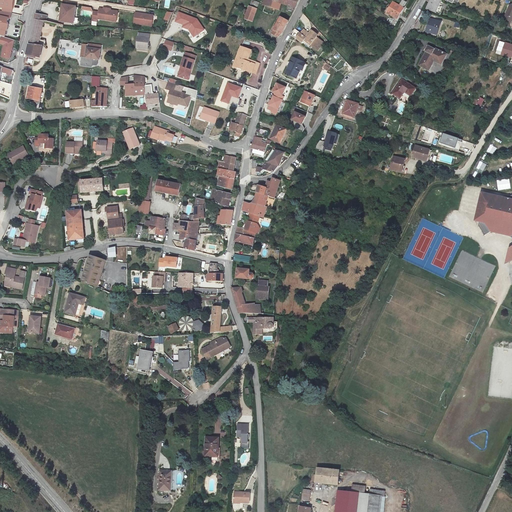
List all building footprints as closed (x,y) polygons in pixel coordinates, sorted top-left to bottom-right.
[(296,7),(299,0),(263,0),(262,5),(278,10),(280,3),(287,5),(285,11),(292,13),(293,12),(296,7)] [(433,9),(436,0),(427,0),(426,6),(433,9)] [(74,9),(75,1),(72,1),(72,2),(65,1),(65,4),(61,3),(59,19),(72,21),(74,9)] [(406,9),(395,3),(390,13),(400,19),(406,9)] [(511,5),(509,4),(502,23),(510,26),(511,20),(511,5)] [(92,10),(91,17),(101,19),(101,17),(113,19),(114,12),(115,12),(116,7),(107,6),(107,7),(103,6),(103,8),(99,7),(98,11),(92,10)] [(257,9),(249,7),(245,19),(253,22),(257,9)] [(139,11),(138,21),(153,24),(154,18),(157,19),(157,14),(139,11)] [(197,19),(180,13),(176,23),(184,25),(183,28),(189,30),(194,37),(204,29),(197,19)] [(34,17),(29,43),(42,44),(42,42),(47,19),(45,19),(34,17)] [(281,36),(288,22),(280,17),(272,34),(278,37),(281,36)] [(430,17),(424,26),(432,31),(438,22),(430,17)] [(59,22),(47,19),(42,42),(58,45),(63,22),(59,22)] [(301,30),(299,33),(305,38),(308,35),(301,30)] [(12,37),(0,33),(0,40),(3,41),(0,50),(8,53),(12,37)] [(315,46),(318,43),(314,39),(315,38),(309,33),(308,35),(305,38),(299,33),(295,39),(299,42),(300,41),(303,43),(314,51),(317,47),(315,46)] [(147,37),(136,36),(135,47),(146,48),(147,37)] [(173,41),(166,39),(163,46),(171,49),(173,41)] [(39,55),(42,44),(29,43),(26,54),(39,55)] [(93,45),(83,43),(81,57),(84,57),(83,64),(92,66),(92,64),(97,64),(97,59),(100,59),(102,46),(97,45),(96,48),(93,48),(93,45)] [(442,64),(448,55),(435,48),(435,49),(429,46),(426,51),(427,52),(420,65),(430,70),(435,60),(442,64)] [(246,59),(247,60),(250,51),(241,47),(234,62),(233,65),(242,69),(241,70),(251,73),(254,65),(245,62),(246,59)] [(184,53),(180,66),(182,67),(179,77),(188,80),(195,56),(184,53)] [(259,64),(247,60),(246,59),(245,62),(254,65),(251,73),(255,75),(259,64)] [(302,71),(305,65),(292,59),(285,74),(296,79),(300,70),(302,71)] [(307,65),(305,65),(302,71),(300,70),(296,79),(299,81),(307,65)] [(4,67),(2,73),(11,76),(13,70),(4,67)] [(144,87),(144,85),(133,86),(133,83),(127,83),(127,75),(120,77),(120,84),(124,84),(124,95),(144,93),(144,87)] [(133,76),(133,83),(133,86),(144,85),(143,76),(133,76)] [(412,96),(417,88),(403,78),(393,92),(400,97),(405,90),(412,96)] [(174,91),(176,84),(175,84),(171,83),(168,82),(166,88),(170,89),(166,102),(177,105),(177,103),(187,107),(190,95),(174,91)] [(242,88),(236,86),(228,83),(220,101),(229,104),(233,96),(238,98),(242,88)] [(280,96),(284,88),(275,84),(271,93),(273,93),(271,96),(265,109),(274,113),(280,100),(282,97),(280,96)] [(144,86),(144,87),(144,93),(146,105),(159,103),(158,94),(152,94),(151,85),(144,86)] [(42,89),(30,87),(28,98),(40,100),(42,89)] [(309,105),(314,95),(304,91),(299,101),(309,105)] [(105,105),(106,94),(95,93),(95,99),(89,99),(89,105),(105,105)] [(83,100),(70,101),(71,108),(84,107),(83,100)] [(356,105),(346,101),(344,106),(355,110),(356,105)] [(355,110),(344,106),(342,114),(353,118),(355,110)] [(218,113),(203,108),(200,119),(215,124),(218,113)] [(294,113),(291,121),(302,125),(305,118),(294,113)] [(245,116),(238,114),(235,123),(231,123),(229,130),(240,132),(245,116)] [(330,129),(334,116),(329,114),(325,128),(330,129)] [(143,141),(156,144),(159,125),(154,123),(146,121),(143,141)] [(285,130),(276,126),(270,140),(280,143),(285,130)] [(134,128),(125,132),(127,138),(130,139),(131,140),(129,141),(132,150),(141,146),(134,128)] [(165,129),(160,140),(167,143),(167,141),(175,144),(175,143),(181,146),(184,139),(178,137),(178,135),(165,129)] [(326,144),(325,148),(333,149),(334,144),(336,135),(328,133),(326,144)] [(459,139),(444,134),(441,144),(455,149),(459,139)] [(40,144),(43,144),(46,144),(46,149),(54,149),(54,139),(49,139),(49,135),(40,135),(40,138),(35,138),(35,146),(39,146),(40,144)] [(265,153),(266,148),(267,145),(268,141),(266,140),(265,144),(261,143),(262,139),(254,137),(251,146),(251,148),(265,153)] [(96,151),(102,151),(106,151),(106,153),(112,153),(112,142),(107,142),(107,141),(96,140),(96,151)] [(66,154),(74,154),(74,152),(82,152),(82,141),(74,141),(74,142),(66,142),(66,154)] [(324,151),(325,148),(326,144),(320,142),(315,150),(324,152),(324,151)] [(415,154),(428,158),(431,149),(416,144),(414,150),(416,151),(415,154)] [(492,154),(499,151),(497,145),(490,147),(492,154)] [(8,155),(12,163),(20,159),(21,161),(29,156),(23,146),(8,155)] [(273,151),(268,163),(275,165),(278,166),(281,153),(273,151)] [(233,191),(236,173),(233,172),(237,159),(226,156),(225,163),(218,161),(215,175),(220,176),(217,187),(233,191)] [(403,172),(405,166),(407,166),(409,160),(397,156),(393,169),(403,172)] [(271,172),(275,165),(268,163),(266,163),(262,170),(271,172)] [(143,185),(142,193),(142,194),(140,214),(148,215),(150,202),(148,202),(151,172),(144,171),(143,185)] [(103,180),(82,181),(83,193),(104,191),(103,180)] [(270,197),(278,200),(281,192),(278,191),(281,182),(274,180),(272,184),(266,182),(265,182),(265,185),(261,184),(258,194),(270,197)] [(157,191),(180,195),(182,185),(159,181),(157,191)] [(39,204),(42,204),(44,197),(42,197),(43,193),(30,189),(30,194),(33,194),(31,199),(31,202),(28,201),(26,209),(37,212),(39,204)] [(224,200),(229,201),(230,195),(212,190),(209,202),(221,206),(222,206),(224,200)] [(511,193),(505,192),(503,197),(482,192),(476,221),(480,222),(487,224),(492,231),(511,236),(511,193)] [(269,202),(270,197),(258,194),(255,204),(253,203),(252,206),(245,203),(244,208),(244,211),(243,212),(250,214),(260,217),(266,219),(269,208),(270,208),(272,203),(269,202)] [(203,201),(199,200),(195,199),(193,220),(202,220),(202,208),(203,201)] [(117,219),(117,217),(116,206),(103,207),(104,212),(106,212),(109,235),(122,234),(121,219),(117,219)] [(71,211),(72,238),(86,237),(85,210),(71,211)] [(217,217),(216,225),(229,226),(232,212),(221,211),(220,218),(217,217)] [(239,228),(237,235),(247,237),(252,239),(255,232),(256,232),(260,217),(250,214),(248,223),(241,221),(240,228),(239,228)] [(149,226),(161,228),(163,219),(150,217),(149,226)] [(189,227),(189,223),(186,221),(180,221),(179,230),(181,230),(188,231),(189,227)] [(487,224),(480,222),(480,226),(486,235),(492,231),(487,224)] [(39,228),(27,224),(23,241),(35,244),(39,228)] [(163,228),(161,228),(149,226),(148,233),(162,235),(164,228),(163,228)] [(198,228),(189,227),(188,231),(181,230),(179,241),(184,242),(183,248),(194,251),(198,228)] [(247,237),(237,235),(235,241),(253,246),(255,240),(252,239),(247,237)] [(165,259),(161,258),(160,267),(177,268),(178,258),(166,257),(165,259)] [(107,263),(92,258),(83,282),(98,288),(107,263)] [(207,281),(223,282),(223,274),(218,274),(219,265),(211,265),(210,274),(208,274),(207,281)] [(7,268),(4,284),(10,285),(10,287),(21,289),(23,278),(13,276),(14,270),(7,268)] [(251,271),(238,269),(237,278),(250,280),(250,279),(254,280),(255,275),(250,274),(251,271)] [(163,278),(163,273),(153,272),(153,277),(151,277),(151,288),(160,288),(161,282),(161,277),(163,278)] [(184,294),(190,293),(191,274),(186,274),(178,273),(176,288),(181,288),(180,293),(184,294)] [(52,280),(41,279),(40,290),(37,290),(36,296),(46,298),(47,289),(50,290),(52,280)] [(269,284),(260,283),(258,298),(269,299),(270,291),(269,291),(269,284)] [(240,314),(262,314),(262,307),(261,306),(255,306),(254,305),(245,305),(241,289),(233,289),(240,314)] [(86,299),(71,295),(67,314),(77,316),(80,304),(85,305),(86,299)] [(212,333),(220,333),(220,329),(223,308),(215,307),(212,333)] [(187,333),(193,330),(198,332),(204,330),(204,323),(198,321),(194,322),(189,317),(183,316),(177,320),(176,326),(181,332),(187,333)] [(43,318),(33,318),(32,334),(43,335),(43,318)] [(0,330),(14,331),(14,319),(3,319),(2,323),(4,323),(4,325),(0,324),(0,330)] [(249,319),(249,324),(254,324),(253,335),(260,335),(260,330),(271,330),(272,330),(273,329),(274,329),(274,328),(275,327),(275,325),(274,319),(249,319)] [(168,334),(174,332),(171,326),(166,329),(168,334)] [(75,340),(78,330),(61,327),(59,336),(75,340)] [(108,340),(109,332),(102,331),(100,338),(108,340)] [(214,344),(212,346),(203,351),(208,360),(221,353),(220,351),(223,348),(224,351),(231,347),(229,342),(220,338),(213,342),(214,344)] [(153,352),(141,350),(140,357),(138,356),(137,359),(140,360),(138,369),(150,371),(153,352)] [(190,350),(178,351),(179,363),(174,363),(174,370),(181,370),(181,368),(184,368),(184,369),(188,369),(189,368),(189,362),(190,362),(190,350)] [(511,397),(511,360),(491,360),(490,397),(511,397)] [(189,395),(192,391),(180,384),(178,388),(189,395)] [(249,448),(249,433),(238,432),(238,439),(243,440),(243,448),(249,448)] [(217,456),(219,438),(206,437),(205,443),(204,443),(204,449),(205,449),(205,455),(217,456)] [(339,485),(341,471),(319,469),(317,482),(339,485)] [(171,472),(160,471),(159,490),(170,491),(171,472)] [(368,496),(369,490),(369,488),(353,485),(352,493),(368,496)] [(235,492),(234,502),(251,503),(251,493),(235,492)] [(365,511),(368,496),(352,493),(349,511),(365,511)] [(380,497),(368,496),(365,511),(381,511),(383,498),(380,497)] [(311,511),(313,504),(302,503),(300,511),(311,511)]
